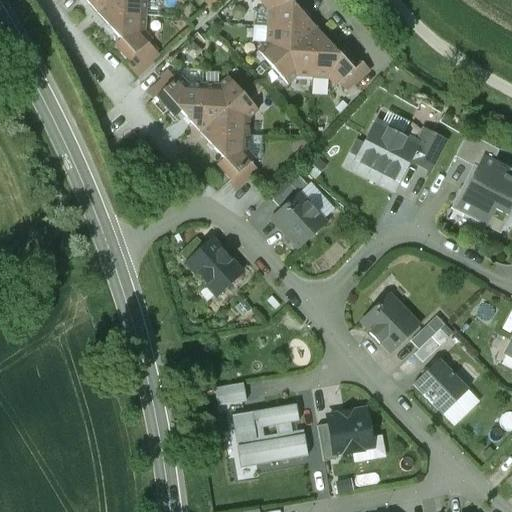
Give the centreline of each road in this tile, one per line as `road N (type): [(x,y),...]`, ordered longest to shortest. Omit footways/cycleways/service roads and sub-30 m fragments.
road 1 (tertiary): [(170,511),(159,432),(112,254)]
road 2 (residential): [(112,254),(201,205),(212,208),(311,314)]
road 3 (tertiary): [(112,254),(0,25)]
road 4 (residential): [(46,0),(193,182)]
road 5 (residential): [(457,469),(433,489),(309,511)]
road 6 (track): [(390,0),(446,52),(511,92)]
road 7 (residential): [(352,360),(457,469)]
road 8 (residential): [(311,314),(381,242),(415,233)]
